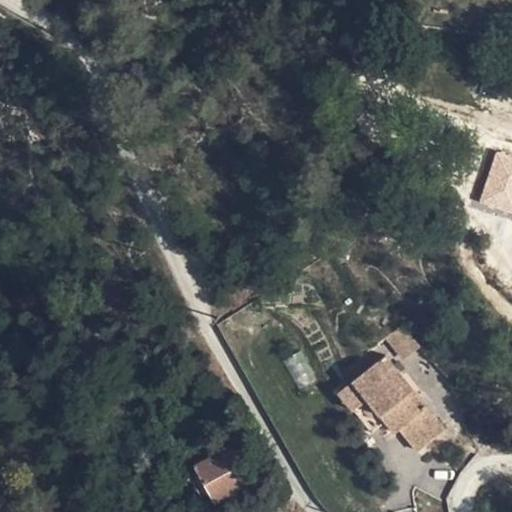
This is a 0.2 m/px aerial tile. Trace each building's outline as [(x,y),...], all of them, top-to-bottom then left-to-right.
[(511,155),(495,150),(478,204),(511,214),(511,155)] [(420,343),(432,333),(418,314),(405,324),(420,343)] [(400,348),(362,379),(377,400),(369,406),(388,430),(403,417),(414,429),(418,426),(433,445),(461,423),(400,348)] [(377,400),(362,379),(353,386),(369,406),(377,400)] [(210,465),(213,468),(232,491),(239,500),(269,475),(240,441),(210,465)] [(232,491),(213,468),(206,475),(224,497),(232,491)]
